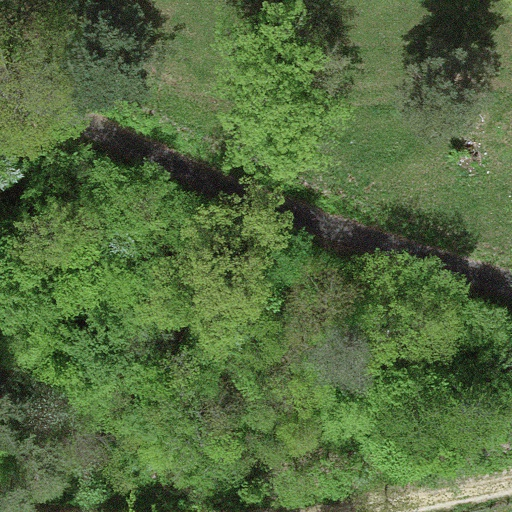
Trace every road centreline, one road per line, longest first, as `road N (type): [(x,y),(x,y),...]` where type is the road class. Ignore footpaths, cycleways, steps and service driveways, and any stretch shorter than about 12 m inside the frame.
road 1 (track): [(0,76),(161,151),(511,284)]
road 2 (track): [(511,487),(356,511)]
